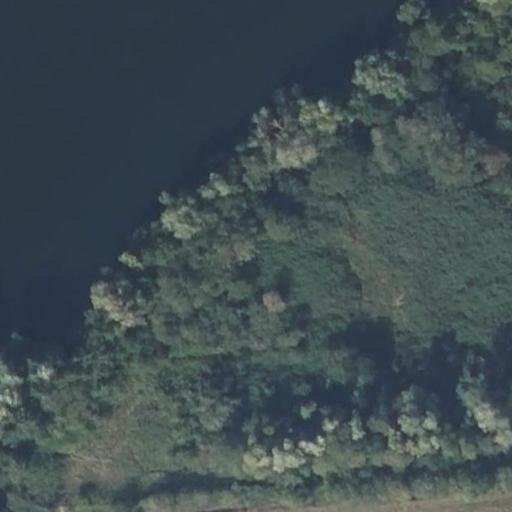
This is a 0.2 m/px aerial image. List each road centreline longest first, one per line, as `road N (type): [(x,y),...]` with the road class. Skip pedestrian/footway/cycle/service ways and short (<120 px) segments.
road 1 (track): [(75,460),(189,476),(314,478),(511,461)]
road 2 (track): [(62,511),(75,460),(0,443)]
